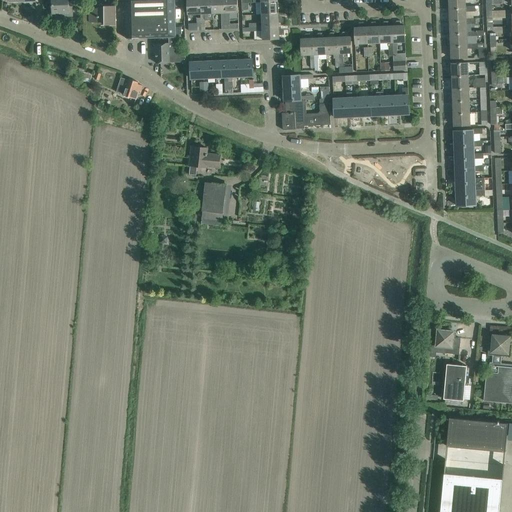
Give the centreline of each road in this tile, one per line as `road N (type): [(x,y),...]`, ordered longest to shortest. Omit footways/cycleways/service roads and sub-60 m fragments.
road 1 (unclassified): [(272,140),(131,68),(0,19)]
road 2 (residential): [(272,140),(269,47),(191,50)]
road 3 (residential): [(431,147),(425,2)]
road 4 (residential): [(425,2),(309,7),(303,0)]
road 5 (unclassified): [(511,304),(499,310),(439,298),(440,267),(457,261)]
